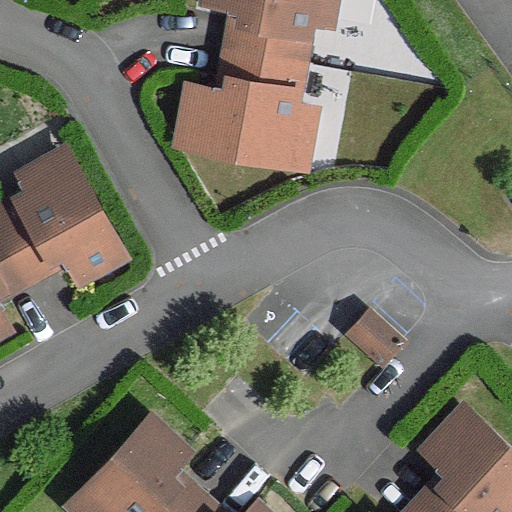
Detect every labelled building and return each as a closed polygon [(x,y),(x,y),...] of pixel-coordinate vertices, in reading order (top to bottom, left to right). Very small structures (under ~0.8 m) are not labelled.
[(322,0),(223,0),(257,6),(248,51),(310,63),(319,17),(322,0)] [(342,0),(322,0),(319,17),(339,21),(342,0)] [(202,89),(192,141),(292,160),(301,109),(310,63),(248,51),(240,96),(202,89)] [(301,109),(292,160),(311,164),(321,113),(301,109)] [(46,192),(85,170),(76,153),(36,175),(46,192)] [(46,192),(5,214),(35,269),(75,247),(90,274),(130,252),(85,170),(46,192)] [(0,332),(14,324),(0,298),(0,287),(35,269),(5,214),(0,216),(0,332)] [(378,315),(361,333),(391,361),(408,343),(378,315)] [(511,511),(511,448),(472,411),(435,449),(463,475),(436,506),(442,511),(511,511)] [(122,511),(198,511),(206,504),(172,473),(194,450),(160,418),(96,487),(122,511)] [(122,511),(96,487),(82,502),(93,511),(122,511)]
